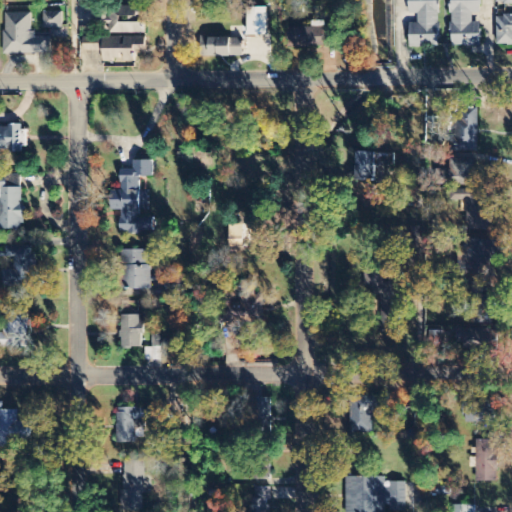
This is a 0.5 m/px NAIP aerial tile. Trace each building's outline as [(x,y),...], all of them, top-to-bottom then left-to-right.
[(440,49),(439,0),(410,0),(410,15),(419,15),(419,24),(410,24),(410,49),(440,49)] [(481,48),(481,23),(473,23),(473,15),(482,15),(481,0),(452,0),(452,47),(481,48)] [(138,8),(113,7),(112,33),(146,34),(146,17),(138,17),(138,8)] [(248,37),(268,36),(267,8),(248,9),(248,37)] [(64,13),(45,12),(44,29),(63,30),(64,13)] [(6,55),(51,54),(51,38),(34,38),(33,14),(5,14),(6,55)] [(498,46),(511,45),(511,16),(498,17),(498,46)] [(136,63),(136,51),(146,51),(147,38),(103,38),(103,62),(136,63)] [(201,58),(243,57),(243,38),(200,39),(201,58)] [(479,152),(478,109),(456,109),(457,153),(479,152)] [(0,125),(0,153),(22,154),(22,148),(27,148),(27,126),(0,125)] [(376,153),(357,153),(356,181),(375,182),(376,153)] [(476,160),(452,160),(452,186),(476,186),(476,160)] [(122,234),(156,233),(155,217),(141,218),(141,211),(150,211),(150,192),(141,192),(140,178),(154,178),(154,161),(134,162),(134,169),(122,169),(122,191),(113,191),(113,211),(121,211),(122,234)] [(23,176),(9,176),(9,183),(0,183),(0,200),(1,200),(2,231),(24,230),(23,176)] [(491,231),(491,201),(475,201),(475,191),(452,191),(452,218),(468,218),(468,231),(491,231)] [(492,241),(472,241),(471,262),(470,274),(491,275),(492,241)] [(2,288),(36,288),(36,247),(6,247),(6,258),(14,258),(14,271),(2,271),(2,288)] [(151,251),(126,251),(127,290),(152,290),(151,251)] [(220,324),(264,324),(264,295),(254,295),(254,287),(241,287),(241,302),(220,302),(220,324)] [(492,295),(478,295),(476,316),(485,317),(484,323),(491,324),(492,295)] [(4,312),(5,334),(0,333),(0,350),(29,349),(29,312),(4,312)] [(122,316),(122,349),(143,350),(144,316),(122,316)] [(498,331),(458,330),(457,352),(498,353),(498,331)] [(352,434),(374,433),(373,417),(394,416),(394,397),(351,399),(352,434)] [(272,400),(253,399),(252,429),(272,429),(272,400)] [(495,424),(495,399),(469,399),(468,423),(495,424)] [(0,448),(31,448),(31,422),(19,422),(19,411),(4,411),(4,404),(0,403),(0,448)] [(118,444),(137,444),(136,430),(147,430),(146,420),(157,420),(157,408),(117,410),(118,444)] [(476,483),(497,483),(498,441),(478,441),(476,483)] [(145,511),(145,464),(123,463),(123,511),(145,511)] [(406,483),(388,483),(388,478),(346,478),(347,511),(363,511),(362,511),(386,511),(407,511),(406,483)]
